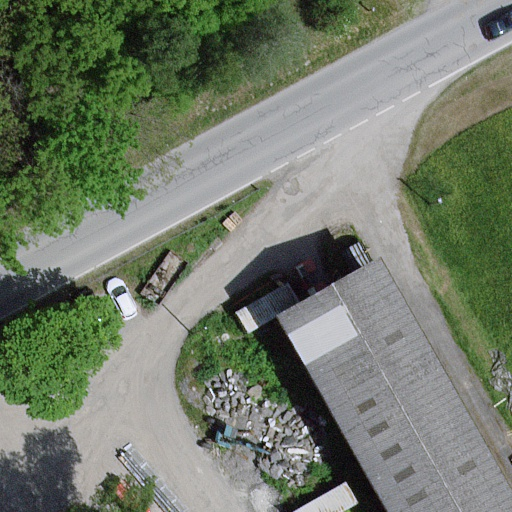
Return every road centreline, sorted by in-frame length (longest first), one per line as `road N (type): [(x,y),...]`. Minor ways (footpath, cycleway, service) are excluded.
road 1 (unclassified): [(511,5),(0,283)]
road 2 (track): [(222,511),(158,449),(137,414),(134,384),(170,311),(337,158),(348,132),(342,97)]
road 3 (track): [(0,482),(137,414)]
